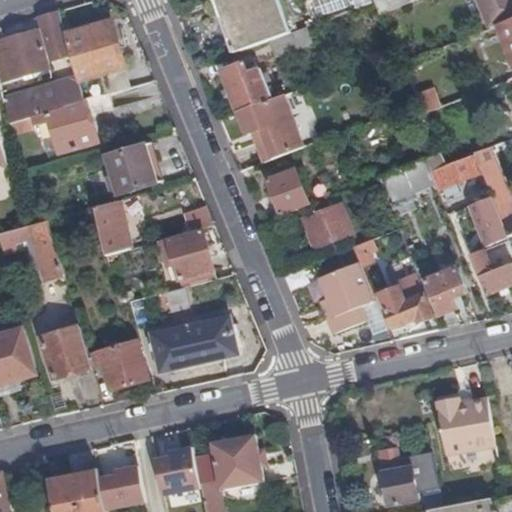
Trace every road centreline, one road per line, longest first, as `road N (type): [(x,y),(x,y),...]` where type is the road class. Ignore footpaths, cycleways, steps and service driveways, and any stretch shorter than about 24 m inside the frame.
road 1 (residential): [(148,0),(301,381)]
road 2 (residential): [(0,457),(301,381)]
road 3 (residential): [(301,381),(511,334)]
road 4 (residential): [(326,511),(301,381)]
